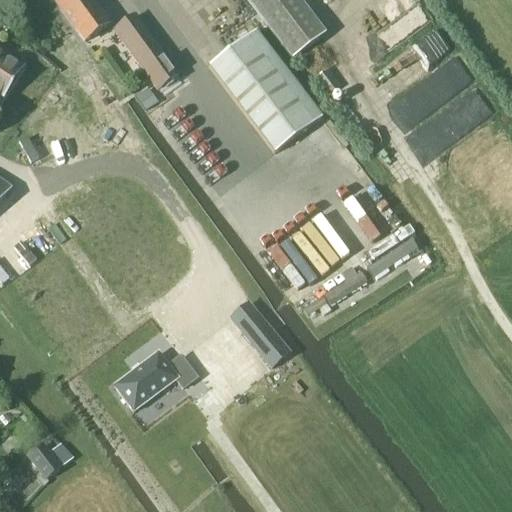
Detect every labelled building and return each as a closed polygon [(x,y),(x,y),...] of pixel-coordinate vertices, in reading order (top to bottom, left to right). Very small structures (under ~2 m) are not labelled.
[(86,0),(59,0),(55,3),(75,31),(86,23),(96,37),(108,29),(98,15),(86,0)] [(235,0),(289,71),(323,44),(289,0),(235,0)] [(136,19),(116,33),(154,87),(174,72),(136,19)] [(255,35),(209,70),(210,71),(275,156),(312,127),(321,121),(255,35)] [(0,48),(0,107),(27,67),(0,48)] [(75,61),(64,72),(79,87),(90,75),(75,61)] [(113,96),(90,75),(79,87),(102,108),(113,96)] [(144,115),(145,114),(156,107),(157,106),(148,91),(135,100),(134,100),(144,115)] [(0,203),(10,191),(0,183),(0,203)] [(24,240),(36,258),(88,223),(76,206),(24,240)] [(290,356),(265,325),(247,340),(272,371),(290,356)] [(182,390),(196,379),(180,358),(166,368),(157,355),(113,388),(132,413),(176,381),(182,390)] [(28,459),(45,482),(59,472),(41,449),(28,459)]
